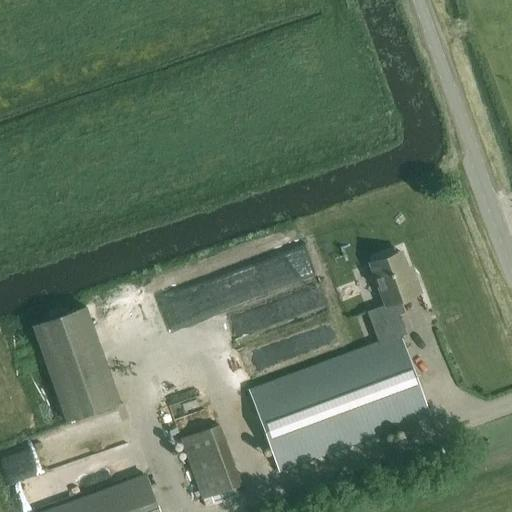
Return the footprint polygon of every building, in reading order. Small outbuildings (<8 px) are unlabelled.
[(297,251),(176,286),(187,325),(189,325),(196,352),(231,342),(233,350),(328,323),(314,275),(305,278),(297,251)] [(369,264),(384,305),(366,312),(377,342),(248,390),(277,471),(430,415),(400,336),(405,334),(398,315),(403,313),(398,300),(419,292),(413,274),(408,275),(400,253),(369,264)] [(146,287),(147,295),(171,292),(170,284),(146,287)] [(118,397),(84,301),(31,320),(64,415),(118,397)] [(241,484),(219,424),(180,438),(202,499),(241,484)] [(160,511),(146,473),(38,511),(160,511)]
